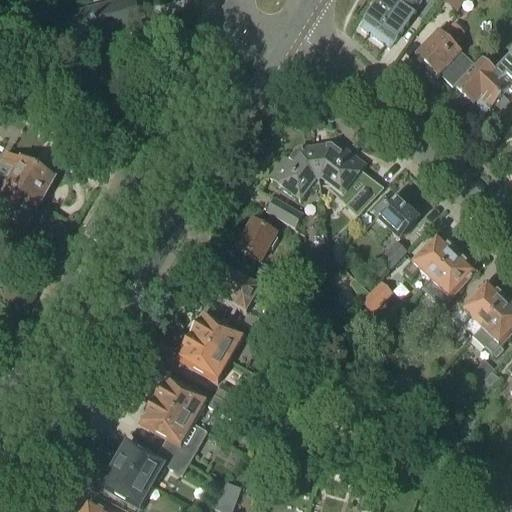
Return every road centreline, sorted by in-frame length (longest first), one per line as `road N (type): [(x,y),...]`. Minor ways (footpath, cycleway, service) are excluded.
road 1 (secondary): [(11,511),(296,24)]
road 2 (secondary): [(234,0),(0,405)]
road 3 (residential): [(511,235),(296,24)]
